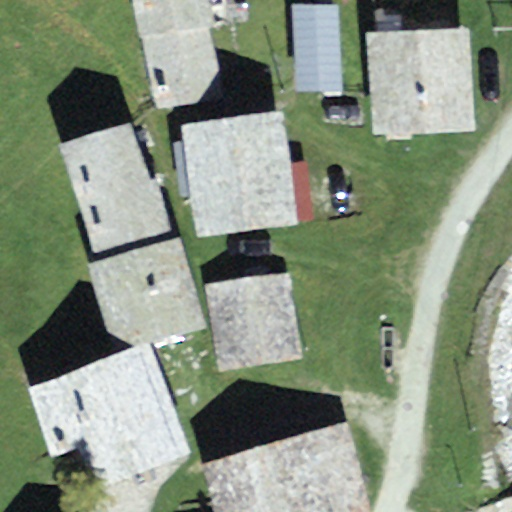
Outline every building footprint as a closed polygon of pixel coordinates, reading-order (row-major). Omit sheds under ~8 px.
[(211,0),(134,0),(142,41),(210,28),(216,26),(211,0)] [(461,0),(370,0),(370,23),(461,24),(461,0)] [(343,89),(337,4),(290,7),(296,92),(343,89)] [(469,27),(366,31),(370,135),(473,131),(469,27)] [(210,28),(142,41),(156,110),(224,97),(210,28)] [(284,112),(183,124),(196,236),(298,224),(284,112)] [(61,141),(78,201),(149,180),(131,121),(61,141)] [(158,178),(149,180),(78,201),(95,257),(175,234),(158,178)] [(208,327),(180,236),(166,241),(88,264),(115,355),(151,343),(208,327)] [(290,271),(207,284),(218,370),(302,358),(290,271)] [(115,355),(102,360),(142,471),(191,454),(151,343),(115,355)] [(142,471),(102,360),(27,386),(53,456),(80,446),(96,489),(142,471)] [(371,511),(347,422),(202,466),(214,511),(371,511)]
